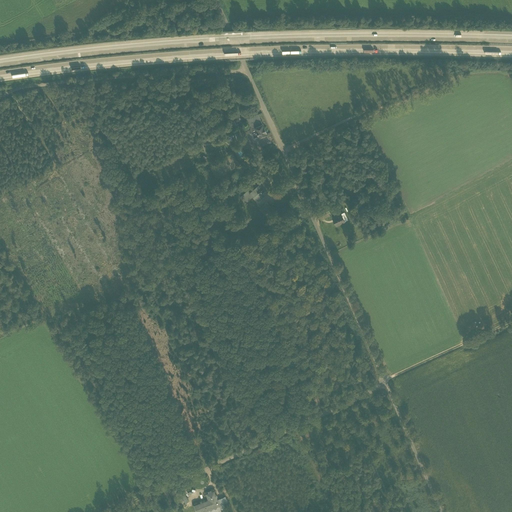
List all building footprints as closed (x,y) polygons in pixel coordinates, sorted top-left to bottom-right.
[(262,124),(258,114),(253,117),(257,127),(262,124)] [(257,127),(253,117),(247,120),(251,130),(257,127)] [(267,134),(263,124),(262,124),(257,127),(251,130),(246,132),(254,150),(270,142),(268,138),(267,134)] [(259,185),(250,193),(248,191),(244,194),(240,197),(245,203),(252,197),(257,202),(262,197),(266,193),(264,191),(263,192),(260,188),(261,187),(259,185)] [(266,203),(262,206),(266,211),(266,210),(268,212),(272,209),(266,203)] [(344,212),(332,218),(336,225),(348,220),(344,212)] [(211,491),(209,492),(209,493),(207,494),(209,500),(195,505),(197,511),(208,511),(207,509),(219,505),(217,500),(216,500),(215,497),(216,497),(217,497),(217,496),(217,495),(217,494),(216,494),(215,494),(214,491),(211,492),(211,491)] [(225,496),(218,498),(221,509),(229,506),(225,496)]
